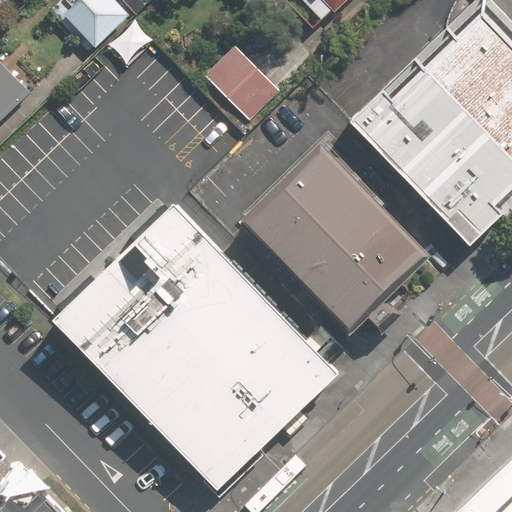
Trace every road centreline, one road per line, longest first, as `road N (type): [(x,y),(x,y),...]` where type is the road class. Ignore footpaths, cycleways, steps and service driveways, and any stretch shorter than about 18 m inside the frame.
road 1 (primary): [(314,511),(511,317)]
road 2 (residential): [(130,511),(0,371)]
